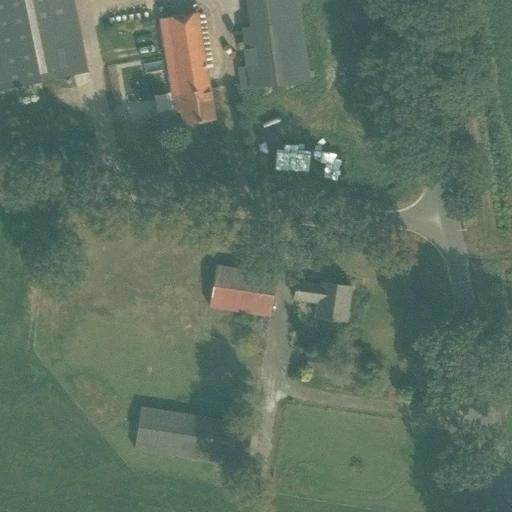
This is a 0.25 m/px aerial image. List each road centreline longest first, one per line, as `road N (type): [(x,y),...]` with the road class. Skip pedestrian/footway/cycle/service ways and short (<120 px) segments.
road 1 (unclassified): [(450,223),(0,157)]
road 2 (unclassified): [(502,511),(450,223)]
road 3 (unclassified): [(450,223),(408,0)]
